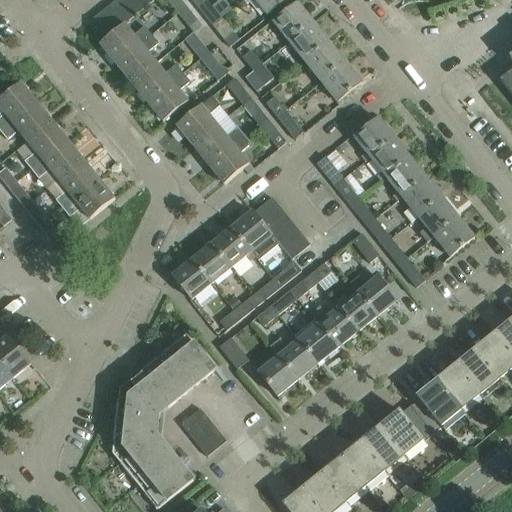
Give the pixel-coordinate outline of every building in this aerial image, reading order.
[(117,0),(107,8),(123,27),(124,26),(132,19),(117,0)] [(131,0),(117,0),(132,19),(141,12),(131,0)] [(148,0),(131,0),(141,12),(151,4),(148,0)] [(181,2),(179,0),(165,0),(173,9),(181,2)] [(253,0),(267,17),(287,0),(253,0)] [(314,25),(297,5),(273,24),(290,45),(314,25)] [(212,27),(221,20),(210,6),(201,13),(212,27)] [(123,27),(107,8),(98,16),(113,35),(123,27)] [(197,22),(186,8),(178,15),(189,29),(197,22)] [(113,35),(98,16),(89,23),(104,42),(113,35)] [(221,20),(212,27),(223,41),(232,34),(221,20)] [(314,25),(290,45),(305,65),(330,45),(314,25)] [(123,27),(113,35),(104,42),(99,46),(115,66),(151,37),(144,28),(133,37),(124,26),(123,27)] [(193,35),(191,36),(184,42),(196,55),(204,48),(193,35)] [(158,45),(151,37),(115,66),(131,85),(156,65),(147,54),(158,45)] [(345,65),(330,45),(305,65),(321,84),(345,65)] [(251,52),(242,59),(254,73),(262,66),(251,52)] [(219,68),(208,54),(200,61),(211,75),(219,68)] [(511,56),(508,59),(511,63),(511,71),(499,82),(511,97),(511,56)] [(165,75),(156,65),(131,85),(147,104),(182,75),(176,67),(165,75)] [(361,85),(345,65),(321,84),(337,104),(361,85)] [(273,80),(262,66),(254,73),(264,87),(273,80)] [(189,83),(182,75),(147,104),(163,124),(188,104),(178,92),(189,83)] [(237,101),(245,94),(234,80),(226,87),(237,101)] [(20,84),(0,100),(0,110),(4,116),(0,119),(0,132),(36,104),(20,84)] [(220,107),(212,98),(176,128),(192,148),(218,127),(209,116),(220,107)] [(277,120),(286,113),(274,99),(266,106),(277,120)] [(261,114),(250,100),(242,107),(253,121),(261,114)] [(36,104),(0,132),(7,141),(18,133),(27,143),(52,123),(36,104)] [(286,113),(277,120),(295,142),(304,135),(286,113)] [(277,133),(266,119),(257,126),(269,140),(277,133)] [(378,120),(354,140),(370,160),(394,141),(378,120)] [(52,123),(27,143),(35,154),(25,163),(31,172),(67,143),(52,123)] [(218,127),(192,148),(208,167),(244,137),(238,129),(226,138),(218,127)] [(251,145),(244,137),(208,167),(224,186),(249,166),(239,154),(251,145)] [(394,141),(370,160),(386,180),(410,160),(394,141)] [(83,162),(67,143),(31,172),(38,180),(49,171),(58,182),(83,162)] [(325,159),(316,166),(334,188),(343,181),(325,159)] [(426,181),(410,160),(386,180),(402,200),(426,181)] [(83,162),(58,182),(67,193),(56,202),(63,211),(99,182),(83,162)] [(0,180),(8,190),(17,184),(5,170),(0,174),(0,180)] [(354,195),(343,181),(334,188),(345,202),(354,195)] [(426,181),(402,200),(410,209),(402,215),(411,225),(418,219),(442,200),(426,181)] [(114,201),(99,182),(63,211),(69,219),(80,210),(89,221),(114,201)] [(17,184),(8,190),(24,210),(32,203),(17,184)] [(272,200),(254,214),(253,215),(252,213),(260,224),(279,209),(272,200)] [(458,220),(442,200),(418,219),(426,229),(419,235),(427,244),(433,239),(458,220)] [(48,222),(32,203),(24,210),(39,229),(48,222)] [(12,221),(0,207),(0,224),(3,228),(12,221)] [(364,207),(355,214),(366,228),(375,221),(364,207)] [(287,219),(279,209),(260,224),(268,234),(287,219)] [(260,224),(252,213),(232,229),(257,261),(277,245),(276,243),(268,234),(260,224)] [(287,219),(268,234),(276,243),(295,228),(287,219)] [(458,220),(433,239),(450,259),(474,240),(458,220)] [(375,221),(366,228),(377,242),(386,235),(375,221)] [(55,249),(64,242),(53,228),(44,235),(55,249)] [(302,238),(295,228),(276,243),(277,245),(278,245),(284,253),(302,238)] [(232,229),(212,245),(231,270),(246,258),(250,263),(255,259),(257,261),(232,229)] [(339,251),(354,237),(346,229),(331,242),(339,251)] [(370,265),(379,257),(361,236),(352,243),(370,265)] [(302,238),(284,253),(291,262),(310,247),(302,238)] [(231,270),(212,245),(191,262),(211,286),(231,270)] [(398,267),(406,260),(395,247),(387,254),(398,267)] [(406,260),(398,267),(416,290),(425,283),(406,260)] [(211,286),(191,262),(172,277),(191,302),(211,286)] [(324,265),(311,276),(318,285),(331,274),(324,265)] [(280,290),(294,279),(287,270),(273,281),(280,290)] [(318,285),(311,276),(296,288),(303,296),(318,285)] [(377,278),(367,287),(359,277),(350,284),(357,294),(377,319),(397,303),(377,278)] [(280,290),(273,281),(253,297),(260,306),(280,290)] [(377,319),(357,294),(338,310),(357,335),(377,319)] [(260,306),(253,297),(233,313),(240,321),(260,306)] [(291,306),(285,297),(270,308),(277,317),(291,306)] [(277,317),(270,308),(257,319),(264,328),(277,317)] [(338,310),(328,318),(320,308),(309,316),(314,321),(313,321),(337,351),(357,335),(338,310)] [(240,321),(233,313),(219,324),(226,333),(240,321)] [(511,320),(494,335),(511,357),(511,320)] [(337,351),(313,321),(293,337),(298,342),(317,367),(337,351)] [(511,357),(494,335),(475,351),(499,381),(511,370),(511,357)] [(186,336),(139,374),(141,376),(132,383),(131,381),(119,390),(112,455),(157,511),(193,482),(156,436),(158,415),(155,412),(164,405),(168,409),(215,372),(186,336)] [(8,337),(0,343),(0,363),(13,380),(31,366),(8,337)] [(248,362),(231,340),(219,349),(237,371),(248,362)] [(298,342),(288,350),(280,340),(269,348),(277,358),(297,383),(317,367),(298,342)] [(499,381),(475,351),(456,366),(480,396),(499,381)] [(277,358),(268,366),(263,360),(252,368),(277,398),(297,383),(277,358)] [(0,363),(0,390),(13,380),(0,363)] [(456,366),(436,382),(460,413),(480,396),(456,366)] [(416,398),(418,401),(410,408),(433,437),(442,430),(440,428),(460,413),(436,382),(416,398)] [(200,411),(181,426),(207,458),(226,443),(200,411)] [(379,428),(403,458),(423,442),(399,412),(379,428)] [(282,446),(264,426),(266,425),(255,413),(241,425),(263,449),(270,442),(278,450),(282,446)] [(379,428),(359,444),(384,474),(403,458),(379,428)] [(359,444),(340,459),(365,489),(384,474),(359,444)] [(340,459),(321,474),(346,505),(365,489),(340,459)] [(336,511),(346,505),(321,474),(302,490),(319,511),(336,511)] [(319,511),(302,490),(282,506),(286,511),(319,511)]
